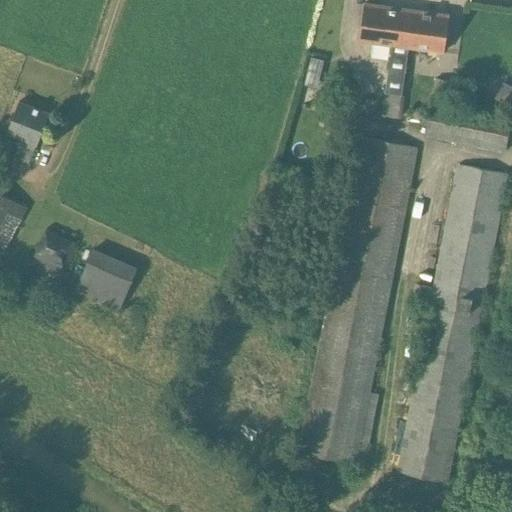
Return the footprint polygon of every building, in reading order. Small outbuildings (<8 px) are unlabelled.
[(444,51),(449,15),(365,3),(360,41),(393,46),(383,115),(400,118),(410,46),(444,51)] [(452,81),(437,78),(425,135),(506,152),(511,121),(511,119),(447,106),(452,81)] [(50,113),(20,101),(8,132),(22,138),(15,157),(29,163),(37,144),(38,144),(50,113)] [(418,148),(361,137),(301,452),(357,463),(358,461),(366,462),(379,395),(371,393),(418,148)] [(509,175),(458,165),(433,288),(415,285),(411,303),(430,307),(397,470),(448,480),(509,175)] [(28,207),(0,194),(0,250),(6,253),(28,207)] [(78,245),(47,230),(32,263),(63,277),(78,245)] [(93,250),(75,290),(117,308),(135,269),(93,250)] [(48,287),(32,278),(20,298),(36,307),(48,287)]
